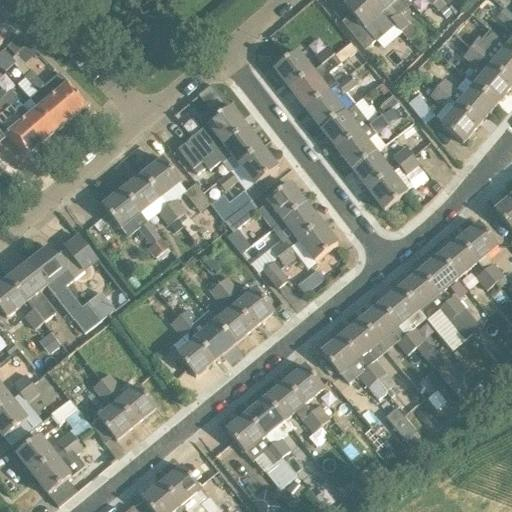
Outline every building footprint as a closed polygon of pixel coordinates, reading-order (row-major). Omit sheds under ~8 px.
[(351,16),(342,24),(341,24),(364,52),(375,43),(377,45),(396,28),(371,0),(353,0),(344,8),(351,16)] [(410,4),(406,0),(371,0),(396,28),(401,34),(410,26),(399,14),(410,4)] [(446,7),(439,0),(432,6),(438,14),(446,7)] [(452,15),(446,8),(439,14),(445,21),(452,15)] [(511,16),(505,10),(496,21),(509,31),(511,27),(511,16)] [(408,41),(416,34),(410,26),(401,34),(408,41)] [(511,84),(511,51),(508,48),(490,33),(481,42),(479,40),(473,47),(473,48),(471,50),(484,60),(492,68),(511,84)] [(36,54),(28,46),(21,38),(8,51),(15,58),(16,57),(24,65),(36,54)] [(328,49),(315,59),(321,67),(334,57),(328,49)] [(475,70),(484,60),(471,50),(463,60),(473,69),(475,70)] [(15,64),(3,52),(0,55),(0,67),(5,73),(15,64)] [(297,53),(274,71),(290,92),(313,73),(297,53)] [(350,76),(337,86),(329,75),(341,66),(334,57),(321,67),(313,73),(290,92),(306,112),(350,77),(350,76)] [(511,89),(511,84),(492,68),(475,87),(498,107),(511,89)] [(18,87),(29,101),(38,112),(56,134),(72,121),(44,88),(32,73),(24,80),(25,81),(18,87)] [(67,85),(61,77),(60,76),(44,88),(72,121),(87,109),(67,85)] [(306,112),(321,132),(353,108),(355,106),(347,95),(358,86),(350,77),(306,112)] [(498,107),(475,87),(474,88),(465,99),(445,81),(437,90),(451,101),(458,107),(481,127),(498,107)] [(442,111),(451,101),(437,90),(429,99),(442,111)] [(19,103),(10,93),(3,99),(12,109),(19,103)] [(408,106),(425,127),(435,119),(418,98),(408,106)] [(3,99),(0,101),(0,108),(4,114),(0,117),(0,136),(4,141),(9,137),(27,158),(42,146),(14,113),(12,109),(3,99)] [(385,116),(398,106),(392,99),(382,106),(380,110),(385,116)] [(42,146),(56,134),(38,112),(30,118),(21,107),(14,113),(42,146)] [(481,127),(458,107),(440,128),(463,147),(481,127)] [(337,153),(369,128),(353,108),(321,132),(337,153)] [(203,165),(247,130),(231,109),(207,127),(215,137),(205,144),(207,146),(196,154),(188,144),(177,152),(193,172),(202,164),(203,165)] [(389,128),(382,119),(382,118),(369,128),(337,153),(353,173),(376,155),(368,144),(389,128)] [(239,168),(263,150),(247,130),(203,165),(207,170),(209,173),(221,164),(222,166),(232,159),(239,168)] [(400,169),(413,159),(405,149),(392,159),(400,169)] [(278,170),(263,150),(239,168),(255,188),(278,170)] [(392,175),(376,155),(353,173),(368,193),(392,175)] [(419,166),(413,159),(400,169),(406,177),(419,166)] [(143,177),(162,201),(182,185),(163,161),(143,177)] [(193,172),(197,177),(207,170),(203,165),(202,164),(193,172)] [(230,174),(217,184),(225,194),(238,184),(230,174)] [(407,195),(392,175),(368,193),(384,213),(407,195)] [(123,193),(142,217),(162,201),(143,177),(123,193)] [(437,196),(443,190),(437,184),(431,190),(437,196)] [(232,235),(258,215),(272,232),(306,206),(290,185),(267,204),(268,205),(259,212),(252,203),(225,225),(232,235)] [(184,196),(200,215),(211,206),(195,187),(184,196)] [(121,233),(142,217),(123,193),(102,209),(121,233)] [(225,225),(252,203),(244,194),(216,215),(224,226),(225,225)] [(511,198),(495,213),(511,234),(511,198)] [(187,215),(177,202),(168,209),(178,222),(187,215)] [(272,233),(283,225),(298,244),(322,226),(306,206),(272,232),(272,233)] [(168,209),(158,216),(168,229),(178,222),(168,209)] [(185,216),(179,221),(182,225),(188,221),(185,216)] [(171,254),(158,237),(147,224),(138,231),(148,245),(151,249),(149,251),(158,263),(171,254)] [(485,273),(496,286),(504,279),(487,259),(499,249),(479,225),(459,241),(479,265),(485,273)] [(322,226),(298,244),(314,265),(338,246),(322,226)] [(84,275),(99,264),(79,238),(65,249),(84,275)] [(290,251),(283,241),(270,251),(277,261),(290,251)] [(439,258),(459,282),(479,265),(459,241),(439,258)] [(85,336),(115,313),(101,295),(82,311),(65,289),(74,282),(68,274),(49,249),(29,265),(48,289),(47,290),(73,324),(74,323),(85,336)] [(297,259),(290,251),(277,261),(284,270),(297,259)] [(245,263),(250,259),(245,254),(241,257),(245,263)] [(440,298),(459,282),(439,258),(420,274),(440,298)] [(276,292),(289,282),(274,264),(262,273),(276,292)] [(56,316),(40,296),(47,290),(48,289),(29,265),(9,281),(28,305),(33,312),(44,325),(56,316)] [(485,295),(496,286),(485,273),(475,282),(485,295)] [(451,354),(462,344),(472,337),(446,305),(440,298),(420,274),(400,290),(420,314),(426,323),(451,354)] [(322,285),(315,276),(300,287),(307,297),(322,285)] [(496,286),(500,291),(508,284),(504,279),(496,286)] [(219,288),(230,301),(239,294),(228,280),(219,288)] [(0,287),(0,312),(7,321),(28,305),(9,281),(0,287)] [(219,288),(209,295),(221,309),(230,301),(219,288)] [(255,290),(235,306),(255,330),(275,314),(255,290)] [(380,307),(399,331),(420,314),(400,290),(380,307)] [(446,305),(472,337),(480,330),(454,298),(446,305)] [(215,323),(235,347),(255,330),(235,306),(215,323)] [(405,338),(399,331),(380,307),(360,322),(380,346),(380,347),(386,354),(396,346),(407,359),(416,351),(405,338)] [(33,312),(24,320),(34,333),(44,325),(33,312)] [(197,323),(189,313),(179,321),(190,334),(194,340),(214,364),(235,347),(215,323),(208,315),(197,323)] [(178,320),(170,327),(181,341),(190,334),(179,321),(178,320)] [(360,322),(340,339),(387,395),(396,388),(376,364),(377,364),(369,355),(380,347),(380,346),(360,322)] [(405,338),(416,351),(429,367),(439,360),(426,343),(425,344),(414,331),(405,338)] [(51,335),(39,344),(50,357),(61,348),(51,335)] [(359,378),(369,391),(380,403),(388,397),(387,395),(340,339),(321,355),(340,379),(342,378),(349,386),(359,378)] [(195,380),(214,364),(194,340),(175,356),(195,380)] [(14,347),(7,352),(11,358),(18,352),(14,347)] [(286,384),(305,408),(325,392),(306,368),(286,384)] [(469,394),(479,386),(468,373),(462,378),(464,387),(469,394)] [(111,397),(120,389),(110,377),(101,384),(111,397)] [(33,387),(25,378),(13,387),(5,392),(0,385),(0,411),(13,402),(19,397),(33,387)] [(102,404),(111,397),(101,384),(95,389),(92,392),(102,404)] [(285,424),(296,416),(312,437),(322,428),(311,415),(305,408),(286,384),(266,400),(285,424)] [(19,397),(27,406),(40,396),(33,387),(19,397)] [(137,387),(117,403),(136,427),(156,410),(137,387)] [(446,404),(436,391),(425,399),(436,413),(446,404)] [(90,428),(98,422),(116,444),(136,427),(117,403),(111,397),(102,404),(83,419),(90,428)] [(282,461),(290,454),(292,453),(282,442),(292,432),(285,424),(266,400),(245,417),(282,461)] [(29,422),(13,402),(0,411),(0,436),(4,442),(29,422)] [(60,428),(69,422),(75,431),(56,444),(63,454),(77,444),(93,432),(90,428),(83,419),(78,414),(70,403),(51,417),(60,428)] [(311,415),(322,428),(330,421),(320,408),(311,415)] [(417,435),(397,412),(386,421),(405,445),(417,435)] [(245,457),(246,456),(253,464),(263,456),(273,468),(265,474),(280,493),(297,480),(296,479),(297,479),(282,461),(245,417),(226,433),(245,457)] [(16,457),(32,478),(55,459),(39,439),(16,457)] [(48,498),(71,480),(85,469),(76,457),(83,452),(77,444),(63,454),(55,459),(32,478),(48,498)] [(386,466),(395,459),(390,454),(381,461),(386,466)] [(161,484),(183,511),(203,511),(200,508),(208,501),(201,493),(202,493),(182,468),(161,484)] [(141,501),(149,511),(183,511),(161,484),(141,501)] [(304,492),(295,485),(289,493),(297,500),(304,492)] [(58,507),(69,499),(63,492),(53,500),(58,507)] [(257,511),(278,511),(281,511),(265,492),(251,504),(257,511)]
